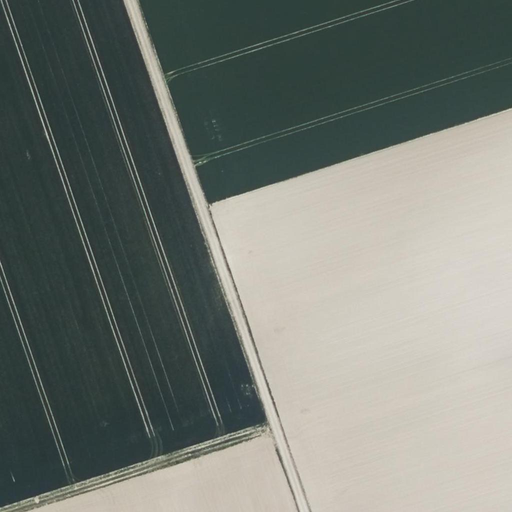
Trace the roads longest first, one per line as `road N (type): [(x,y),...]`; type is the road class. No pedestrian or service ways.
road 1 (track): [(303,511),(129,0)]
road 2 (track): [(16,511),(275,430)]
